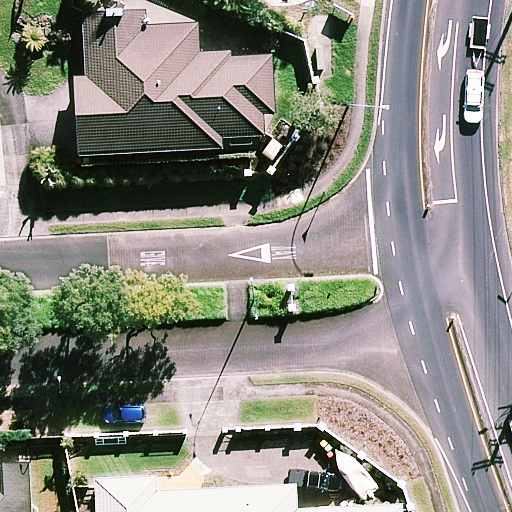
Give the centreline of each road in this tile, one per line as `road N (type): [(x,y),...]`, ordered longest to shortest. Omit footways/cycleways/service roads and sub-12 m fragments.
road 1 (residential): [(458,329),(0,360)]
road 2 (residential): [(0,261),(438,230)]
road 3 (secondary): [(440,0),(430,113),(438,230)]
road 4 (secondary): [(458,329),(511,498)]
